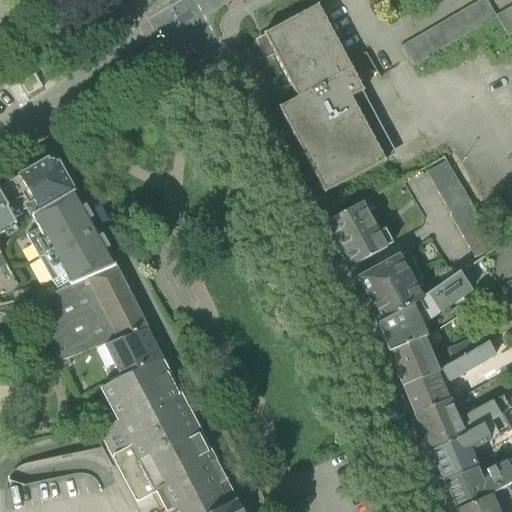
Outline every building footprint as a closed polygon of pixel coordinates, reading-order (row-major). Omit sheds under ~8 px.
[(494,19),(497,18),(486,0),(481,0),(401,47),(414,67),(422,62),(494,19)] [(324,194),(325,196),(326,195),(326,194),(384,163),(384,164),(386,163),(385,161),(352,99),(362,93),(363,93),(364,92),(363,91),(360,86),(361,85),(360,84),(359,84),(356,79),(357,79),(356,77),(353,72),(353,71),(352,70),(349,65),(349,64),(348,63),(345,58),(346,57),(345,56),(344,56),(341,50),(342,50),(341,49),(340,49),(338,43),(337,41),(337,42),(334,36),(333,34),(333,35),(330,29),(330,27),(329,28),(326,22),(327,22),(326,20),(325,21),(323,15),(322,13),(319,8),(318,6),(317,7),(304,14),(302,15),(297,18),(295,19),(290,22),(288,22),(288,23),(265,35),(263,36),(264,37),(265,37),(275,57),(276,59),(276,58),(279,64),(278,64),(279,66),(280,65),(283,71),(282,71),(283,73),(284,72),(286,78),(287,80),(287,79),(290,85),(291,87),(294,92),(293,92),(294,94),(295,94),(298,99),(297,99),(297,100),(280,109),(278,110),(279,111),(280,111),(283,116),(282,116),(283,118),(284,118),(286,123),(286,124),(287,125),(290,130),(290,131),(291,132),(294,137),(294,138),(294,139),(295,139),(298,144),(297,145),(298,146),(299,146),(302,152),(301,152),(302,153),(305,159),(306,160),(309,166),(310,168),(310,167),(313,173),(312,173),(313,175),(314,174),(317,180),(316,180),(317,182),(318,181),(320,187),(321,189),(324,194)] [(511,10),(498,18),(508,37),(511,34),(511,10)] [(384,134),(395,156),(429,138),(417,116),(384,134)] [(488,209),(455,153),(446,158),(479,215),(488,209)] [(10,218),(17,219),(22,216),(23,213),(27,211),(31,217),(74,193),(58,165),(48,162),(0,189),(0,194),(8,209),(7,212),(10,218)] [(495,248),(471,206),(464,194),(458,183),(452,173),(446,162),(426,174),(433,185),(439,195),(445,205),(451,217),(450,217),(474,260),(495,248)] [(64,276),(71,288),(88,281),(116,269),(106,252),(103,246),(99,239),(95,231),(89,222),(83,210),(74,193),(31,217),(38,230),(26,237),(52,283),(64,276)] [(0,218),(8,232),(16,227),(10,218),(7,212),(8,209),(0,194),(0,218)] [(327,224),(352,269),(387,249),(387,248),(379,234),(362,205),(327,224)] [(85,208),(83,210),(89,222),(92,220),(85,208)] [(385,231),(379,234),(387,248),(393,245),(385,231)] [(102,238),(99,239),(106,252),(109,250),(102,238)] [(408,254),(399,259),(413,286),(423,281),(408,254)] [(422,301),(413,286),(399,259),(360,279),(358,280),(376,313),(373,315),(372,317),(377,327),(411,308),(422,301)] [(116,269),(88,281),(119,341),(120,342),(148,332),(116,269)] [(411,308),(415,314),(420,311),(423,317),(431,316),(433,319),(471,293),(459,276),(422,301),(411,308)] [(105,346),(119,341),(88,281),(71,288),(28,307),(58,365),(105,346)] [(488,308),(503,335),(511,329),(511,309),(506,298),(488,308)] [(377,327),(389,354),(424,340),(426,339),(420,327),(415,314),(411,308),(377,327)] [(420,327),(433,319),(431,316),(423,317),(420,311),(415,314),(420,327)] [(121,380),(132,374),(164,363),(148,332),(120,342),(119,341),(105,346),(121,380)] [(437,374),(439,374),(431,354),(424,340),(389,354),(403,389),(437,374)] [(446,353),(451,365),(480,348),(479,347),(476,340),(447,353),(446,353)] [(439,374),(437,374),(441,385),(448,382),(448,383),(495,357),(487,343),(479,347),(480,348),(451,365),(441,370),(442,372),(439,374)] [(445,347),(431,354),(439,374),(442,372),(441,370),(451,365),(446,353),(447,353),(445,347)] [(109,406),(170,374),(166,368),(164,363),(132,374),(121,380),(101,390),(106,399),(109,406)] [(165,511),(216,511),(237,501),(170,374),(109,406),(118,424),(99,434),(113,460),(114,459),(138,505),(157,495),(165,511)] [(403,389),(415,416),(448,402),(441,385),(437,374),(403,389)] [(509,410),(503,398),(493,404),(501,417),(502,416),(507,413),(506,412),(509,410)] [(415,416),(417,421),(452,406),(450,401),(448,402),(415,416)] [(501,417),(493,404),(459,423),(465,436),(482,426),(483,427),(501,417)] [(459,423),(452,406),(417,421),(430,453),(464,438),(465,436),(459,423)] [(501,417),(483,427),(491,442),(511,432),(502,416),(501,417)] [(470,453),(491,442),(483,427),(482,426),(465,436),(464,438),(468,447),(469,451),(470,453)] [(430,453),(443,484),(477,469),(476,468),(470,453),(469,451),(468,447),(464,438),(430,453)] [(488,476),(481,480),(480,480),(488,499),(493,497),(511,485),(511,473),(506,463),(505,462),(486,472),(488,476)] [(481,480),(477,469),(443,484),(455,511),(457,511),(488,499),(480,480),(481,480)] [(511,511),(511,485),(493,497),(498,511),(511,511)] [(498,511),(493,497),(488,499),(457,511),(498,511)] [(242,511),(241,509),(237,501),(216,511),(242,511)]
